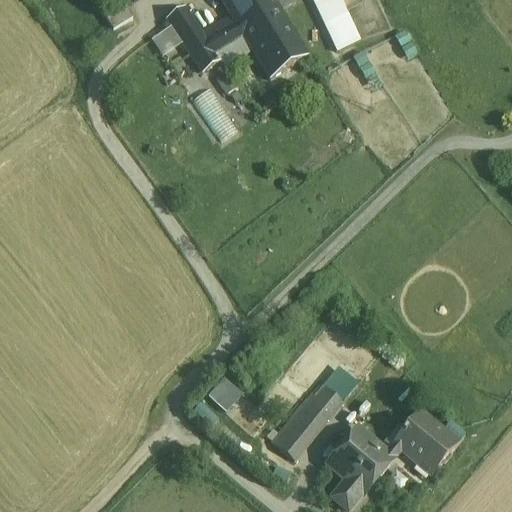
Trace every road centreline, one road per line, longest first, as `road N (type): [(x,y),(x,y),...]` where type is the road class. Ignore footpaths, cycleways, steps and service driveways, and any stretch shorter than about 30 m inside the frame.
road 1 (unclassified): [(286,511),(173,419)]
road 2 (track): [(89,511),(173,419)]
